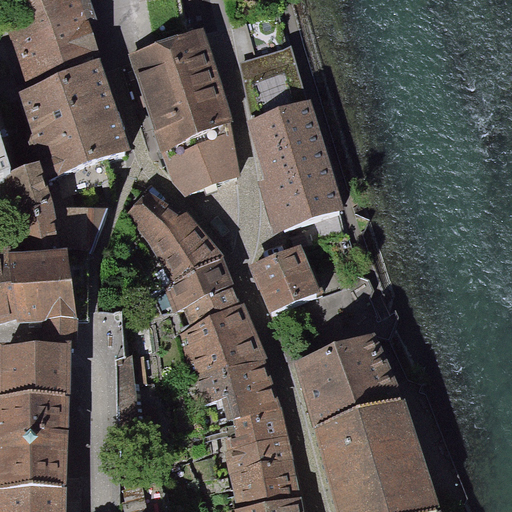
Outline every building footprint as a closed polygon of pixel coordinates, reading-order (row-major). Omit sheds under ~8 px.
[(89,0),(33,0),(7,18),(26,93),(101,65),(88,29),(98,26),(89,0)] [(286,48),(279,14),(247,24),(255,58),(286,48)] [(205,28),(131,50),(163,156),(235,135),(205,28)] [(286,48),(255,58),(241,63),(252,115),(253,119),(307,101),(291,47),(286,48)] [(101,65),(26,93),(16,97),(40,166),(47,183),(129,156),(101,65)] [(307,101),(253,119),(247,121),(248,125),(255,146),(264,174),(266,179),(258,181),(264,199),(272,224),(275,233),(346,210),(311,100),(307,101)] [(235,135),(163,156),(176,199),(248,178),(235,135)] [(0,137),(0,175),(11,172),(0,137)] [(55,209),(47,183),(40,166),(5,178),(10,194),(16,212),(17,221),(20,243),(21,251),(63,251),(55,209)] [(179,221),(149,193),(129,215),(173,285),(167,289),(181,331),(210,439),(218,511),(303,511),(300,498),(290,440),(265,366),(241,305),(224,258),(186,215),(179,221)] [(108,210),(55,209),(63,251),(88,248),(108,210)] [(301,246),(251,265),(261,290),(264,298),(270,315),(320,296),(301,246)] [(0,325),(10,323),(17,321),(18,326),(46,322),(47,342),(47,345),(75,345),(75,343),(79,320),(63,251),(21,251),(0,250),(0,325)] [(405,406),(382,337),(295,365),(317,433),(405,406)] [(0,511),(65,511),(75,345),(47,345),(1,347),(0,359),(0,511)] [(440,511),(405,406),(317,433),(336,511),(440,511)]
